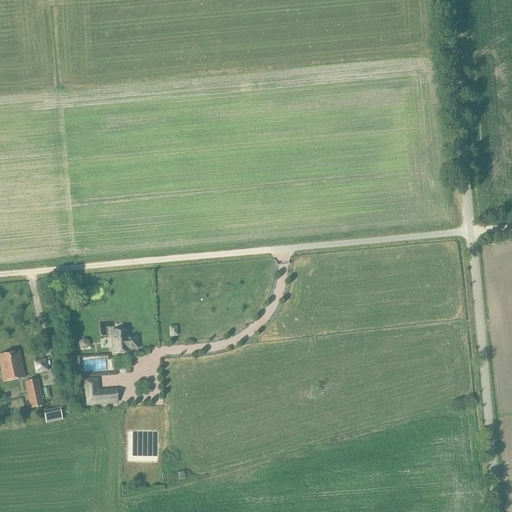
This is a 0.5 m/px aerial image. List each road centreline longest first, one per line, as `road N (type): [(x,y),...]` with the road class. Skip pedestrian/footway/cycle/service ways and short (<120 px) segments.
road 1 (unclassified): [(497,511),(454,0)]
road 2 (track): [(472,230),(0,274)]
